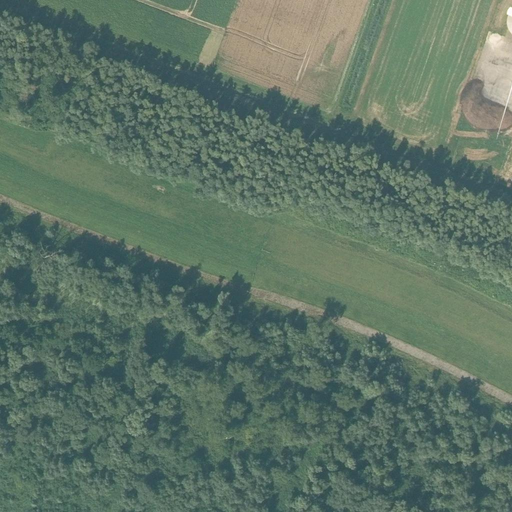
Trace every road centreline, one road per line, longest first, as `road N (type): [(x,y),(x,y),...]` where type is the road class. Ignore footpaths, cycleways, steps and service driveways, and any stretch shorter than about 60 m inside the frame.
road 1 (track): [(0,145),(401,297),(511,351)]
road 2 (track): [(511,378),(369,312),(0,176)]
road 3 (track): [(13,0),(511,186)]
road 4 (track): [(349,126),(394,0)]
road 5 (track): [(374,0),(332,119)]
